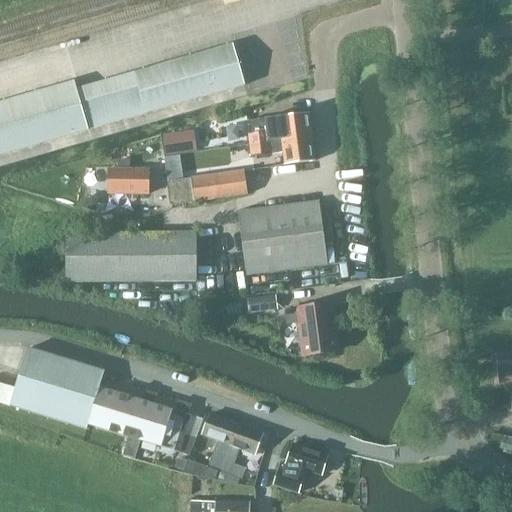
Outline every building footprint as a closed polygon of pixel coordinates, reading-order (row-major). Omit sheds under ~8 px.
[(0,155),(243,85),(232,46),(76,91),(73,82),(0,102),(0,155)] [(309,114),(247,122),(250,146),(312,138),(309,114)] [(179,137),(161,139),(163,157),(193,153),(192,140),(180,141),(179,137)] [(312,138),(250,146),(251,157),(283,153),(285,166),(315,162),(312,138)] [(208,168),(229,164),(226,149),(206,153),(208,168)] [(177,168),(166,170),(167,181),(179,179),(177,168)] [(148,169),(108,169),(108,195),(148,195),(148,169)] [(244,173),(244,172),(168,182),(171,206),(247,195),(246,186),(248,185),(246,173),(244,173)] [(282,190),(282,200),(303,199),(303,189),(282,190)] [(247,276),(326,266),(318,202),(239,212),(247,276)] [(66,283),(195,282),(195,234),(66,235),(66,283)] [(247,300),(249,313),(277,310),(275,296),(247,300)] [(303,357),(335,353),(332,326),(334,326),(331,305),(285,312),(286,325),(299,323),(303,357)] [(28,349),(9,407),(86,430),(88,425),(129,437),(123,457),(135,460),(141,441),(179,453),(188,456),(194,439),(184,436),(190,416),(186,415),(99,389),(104,372),(28,349)] [(511,361),(497,363),(499,385),(511,383),(511,361)] [(188,459),(182,474),(199,477),(199,476),(216,480),(219,471),(236,425),(210,415),(202,436),(217,442),(208,467),(188,459)] [(216,480),(238,485),(240,480),(230,476),(233,466),(239,450),(254,455),(262,434),(236,425),(219,471),(216,480)] [(511,438),(507,437),(502,453),(511,456),(511,438)] [(295,495),(303,470),(321,476),(327,456),(292,445),(286,464),(279,462),(272,487),(295,495)] [(248,511),(249,504),(201,502),(191,502),(190,511),(248,511)]
